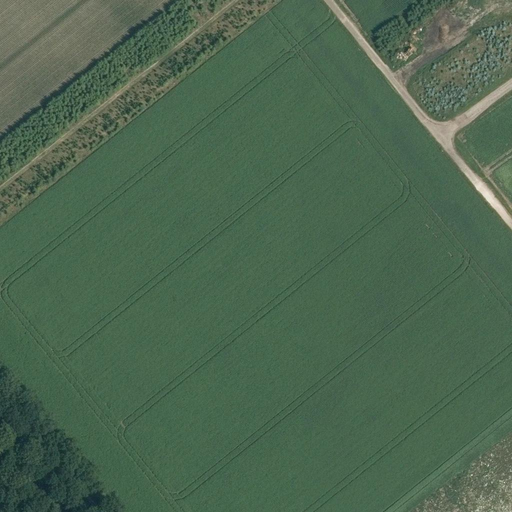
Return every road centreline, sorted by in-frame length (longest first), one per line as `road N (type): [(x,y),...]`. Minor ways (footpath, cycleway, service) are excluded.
road 1 (unclassified): [(511,82),(438,134),(328,0)]
road 2 (track): [(95,511),(0,394)]
